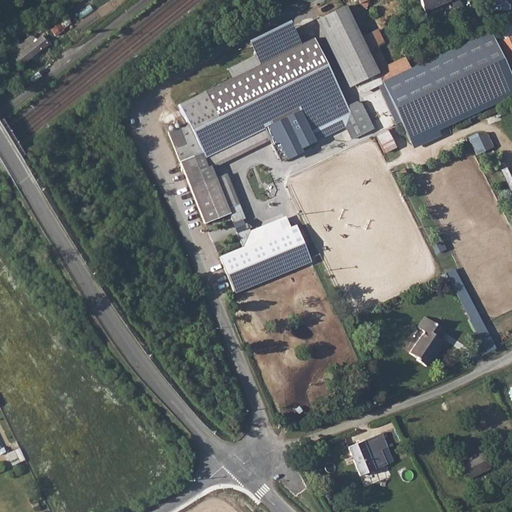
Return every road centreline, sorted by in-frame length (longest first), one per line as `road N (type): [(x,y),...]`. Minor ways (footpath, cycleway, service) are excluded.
road 1 (residential): [(261,446),(255,398),(137,119),(142,104),(174,77),(312,0)]
road 2 (unclassified): [(0,141),(140,365),(237,466)]
road 3 (unclassified): [(261,446),(391,408),(511,354)]
road 4 (residential): [(0,112),(146,0)]
road 5 (unknown): [(256,223),(289,206),(275,163),(267,156),(250,162),(237,177)]
